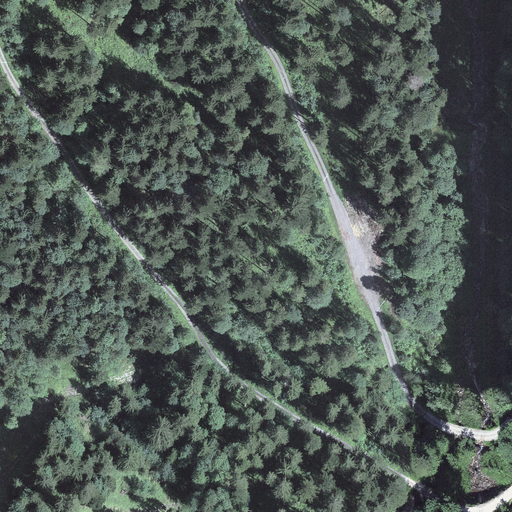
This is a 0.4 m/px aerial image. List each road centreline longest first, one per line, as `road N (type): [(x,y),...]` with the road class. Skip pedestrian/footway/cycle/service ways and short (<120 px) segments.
road 1 (track): [(0,49),(14,83),(91,194),(225,373),(446,502),(476,509),(511,490)]
road 2 (track): [(240,0),(278,63),(403,387),(454,430),(491,435),(511,416)]
